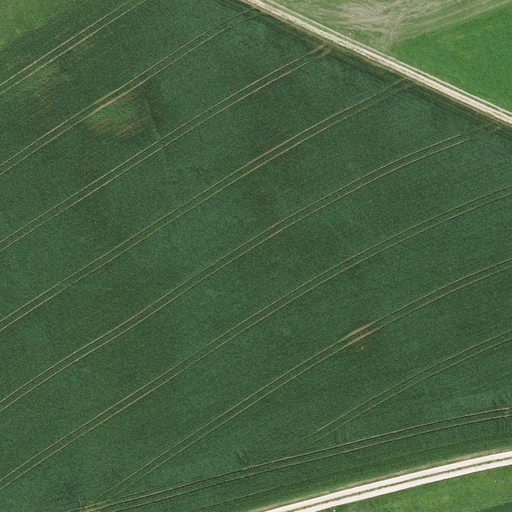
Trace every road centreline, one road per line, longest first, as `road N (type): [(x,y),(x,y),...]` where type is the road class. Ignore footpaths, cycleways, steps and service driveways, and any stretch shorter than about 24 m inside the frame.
road 1 (track): [(253,0),(511,120)]
road 2 (track): [(302,511),(511,460)]
